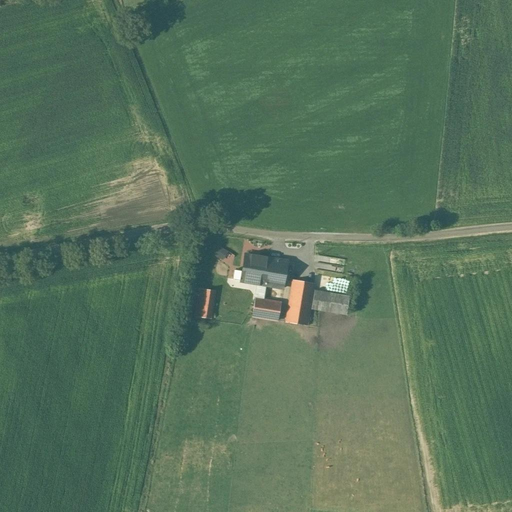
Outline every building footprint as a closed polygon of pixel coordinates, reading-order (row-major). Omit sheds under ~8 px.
[(223,259),(228,250),(219,245),(214,254),(223,259)] [(229,265),(236,256),(230,251),(223,260),(229,265)] [(287,261),(245,254),(240,281),(255,284),(253,297),(254,299),(263,300),(265,285),(283,288),(287,261)] [(314,283),(291,280),(284,322),(307,326),(310,309),(313,290),(314,283)] [(214,291),(199,289),(194,317),(210,319),(214,291)] [(348,296),(313,290),(310,309),(345,315),(348,296)] [(263,300),(254,299),(251,316),(277,320),(280,303),(263,300)]
